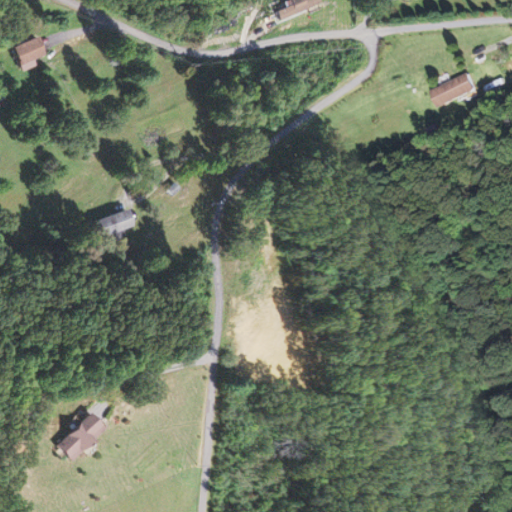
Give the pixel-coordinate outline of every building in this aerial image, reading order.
[(319,9),(315,0),(282,0),(284,6),(272,11),(276,24),(319,9)] [(40,56),(29,34),(4,46),(16,69),(40,56)] [(432,91),(442,109),(477,90),(468,72),(432,91)] [(99,241),(120,232),(120,230),(130,226),(123,208),(91,221),(99,241)] [(48,445),(64,462),(100,429),(83,412),(48,445)]
